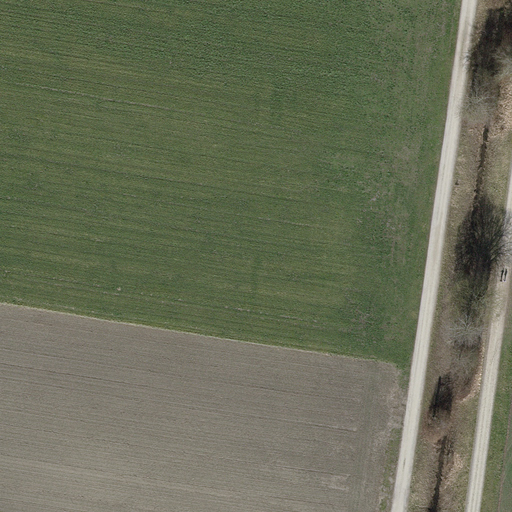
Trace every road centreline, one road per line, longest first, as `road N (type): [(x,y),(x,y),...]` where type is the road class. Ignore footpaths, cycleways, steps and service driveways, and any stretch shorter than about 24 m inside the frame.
road 1 (track): [(398,511),(468,0)]
road 2 (track): [(473,511),(511,221)]
